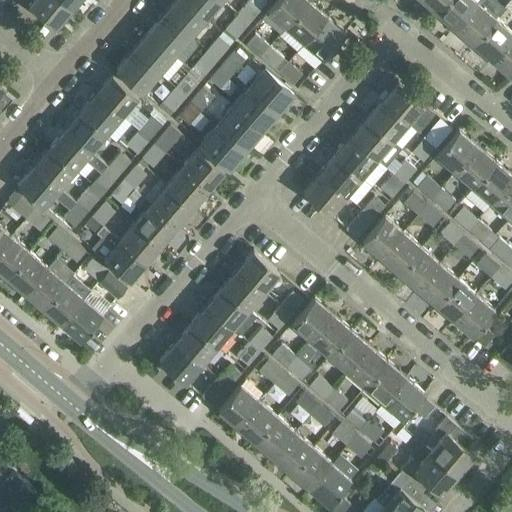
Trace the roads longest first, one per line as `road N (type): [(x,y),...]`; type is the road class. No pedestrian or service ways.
road 1 (residential): [(511,418),(251,197)]
road 2 (residential): [(74,402),(251,197)]
road 3 (residential): [(251,197),(374,55),(396,41)]
road 4 (residential): [(511,127),(421,49),(396,41)]
road 5 (tertiary): [(248,511),(136,455)]
